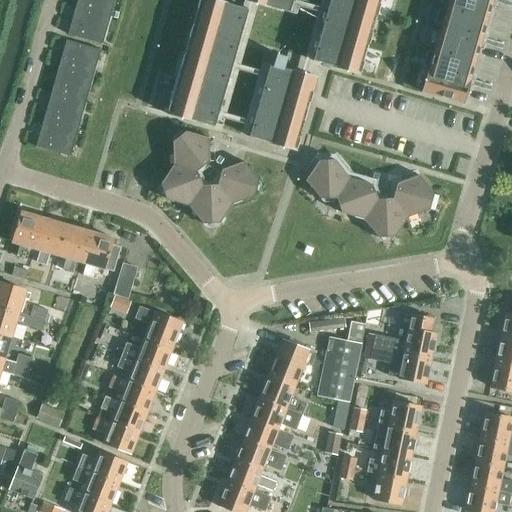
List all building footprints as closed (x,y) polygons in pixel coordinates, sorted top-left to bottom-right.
[(77,0),(75,8),(110,18),(114,0),(77,0)] [(250,7),(223,0),(202,0),(196,25),(241,38),(250,7)] [(382,0),(331,0),(332,1),(379,15),(382,0)] [(492,0),(450,0),(448,7),(487,19),(492,0)] [(379,15),(332,1),(323,30),(370,44),(379,15)] [(316,24),(320,6),(302,2),(298,20),(316,24)] [(487,19),(448,7),(442,28),(481,39),(487,19)] [(102,45),(110,18),(75,8),(67,34),(102,45)] [(188,54),(233,67),(241,38),(196,25),(188,54)] [(481,39),(442,28),(436,49),(475,60),(481,39)] [(315,60),(362,74),(370,44),(323,30),(315,60)] [(59,68),(93,78),(101,52),(66,42),(59,68)] [(475,60),(436,49),(430,70),(469,81),(475,60)] [(307,87),(311,74),(283,66),(286,55),(278,53),(275,64),(271,62),(250,135),(297,148),(314,89),(307,87)] [(179,82),(225,96),(233,67),(188,54),(179,82)] [(93,78),(59,68),(51,94),(86,104),(93,78)] [(424,91),(463,102),(469,81),(430,70),(424,91)] [(171,113),(217,126),(225,96),(179,82),(171,113)] [(86,104),(51,94),(44,120),(78,130),(86,104)] [(78,130),(44,120),(36,147),(71,157),(78,130)] [(207,189),(200,186),(194,180),(194,171),(200,164),(207,163),(205,137),(182,132),(177,139),(168,142),(171,165),(156,189),(164,194),(166,201),(186,206),(201,223),(210,221),(217,224),(230,206),(252,198),(251,187),(257,182),(241,163),(220,172),(222,179),(215,187),(207,189)] [(317,164),(310,174),(307,181),(320,198),(328,196),(333,197),(338,201),(343,206),(340,213),(361,220),(376,236),(380,238),(385,238),(393,237),(395,234),(407,219),(428,212),(426,202),(431,194),(417,175),(394,185),(396,196),(389,201),(382,203),(376,200),(371,193),(373,186),(350,179),(347,177),(334,161),(328,164),(317,164)] [(35,250),(44,219),(21,212),(11,243),(20,246),(17,257),(27,260),(30,249),(35,250)] [(44,219),(35,250),(40,251),(37,263),(46,266),(50,254),(59,257),(68,226),(44,219)] [(82,264),(91,233),(68,226),(59,257),(67,259),(63,271),(73,274),(77,262),(82,264)] [(91,233),(82,264),(86,265),(83,277),(93,280),(96,268),(105,270),(106,269),(114,272),(122,246),(113,244),(114,239),(91,233)] [(128,300),(138,268),(123,264),(113,295),(128,300)] [(26,280),(29,271),(16,267),(13,276),(26,280)] [(59,276),(56,285),(72,290),(75,281),(59,276)] [(0,308),(19,315),(24,299),(28,301),(30,294),(26,293),(26,291),(0,283),(0,308)] [(115,297),(111,307),(111,308),(127,314),(132,303),(115,297)] [(30,318),(45,322),(48,311),(34,306),(30,318)] [(140,306),(135,318),(150,324),(144,340),(172,351),(183,321),(155,310),(154,312),(140,306)] [(45,322),(30,318),(19,315),(0,308),(0,335),(12,339),(16,324),(42,332),(45,322)] [(506,313),(501,340),(511,342),(511,311),(511,314),(506,313)] [(370,334),(365,357),(377,360),(379,349),(404,354),(431,360),(437,333),(432,332),(435,320),(412,315),(406,340),(370,334)] [(338,320),(310,323),(312,332),(339,329),(338,320)] [(349,404),(365,325),(351,322),(347,341),(329,338),(317,397),(349,404)] [(17,340),(12,339),(0,335),(0,358),(5,360),(9,346),(15,348),(17,340)] [(163,372),(172,351),(144,340),(141,348),(127,343),(122,356),(136,361),(163,372)] [(495,364),(511,367),(511,342),(501,340),(495,364)] [(269,376),(295,386),(304,363),(312,366),(316,356),(308,353),(309,351),(282,341),(269,376)] [(377,360),(390,363),(388,377),(426,385),(431,360),(404,354),(379,349),(377,360)] [(16,364),(31,368),(33,359),(19,355),(16,364)] [(163,372),(136,361),(122,356),(117,368),(131,374),(128,382),(155,392),(163,372)] [(31,368),(16,364),(5,360),(0,358),(0,376),(1,372),(27,380),(31,368)] [(511,367),(495,364),(490,388),(511,392),(511,367)] [(120,402),(147,413),(155,392),(128,382),(114,376),(109,389),(123,394),(120,402)] [(269,376),(260,399),(286,409),(302,415),(307,403),(291,397),(293,393),(295,386),(269,376)] [(112,423),(139,434),(147,413),(120,402),(105,397),(100,409),(115,415),(112,423)] [(2,410),(16,414),(20,403),(5,398),(2,410)] [(252,419),(278,429),(280,425),(295,431),(302,415),(286,409),(260,399),(252,419)] [(382,426),(387,427),(416,433),(422,408),(392,402),(390,413),(385,412),(382,426)] [(59,428),(65,414),(42,405),(37,419),(59,428)] [(0,419),(14,424),(16,414),(2,410),(0,408),(0,419)] [(351,420),(365,422),(367,411),(354,408),(351,420)] [(511,419),(485,414),(480,438),(511,444),(511,419)] [(345,429),(346,418),(337,416),(335,427),(345,429)] [(139,434),(112,423),(97,418),(92,430),(107,435),(103,445),(130,456),(139,434)] [(244,440),(270,450),(272,445),(288,451),(294,436),(280,430),(278,429),(252,419),(244,440)] [(365,422),(351,420),(349,431),(362,434),(365,422)] [(416,433),(387,427),(382,426),(379,440),(384,441),(382,451),(411,457),(416,433)] [(338,457),(343,435),(328,433),(324,454),(338,457)] [(511,444),(480,438),(475,462),(505,468),(507,456),(511,457),(511,444)] [(236,460),(262,471),(264,466),(282,473),(288,457),(270,450),(244,440),(236,460)] [(0,459),(12,463),(16,453),(5,450),(6,449),(0,446),(0,459)] [(34,500),(43,477),(31,472),(38,456),(24,451),(9,490),(34,500)] [(380,464),(369,461),(366,473),(372,474),(406,482),(411,457),(382,451),(380,464)] [(77,468),(119,484),(127,463),(100,452),(96,460),(82,455),(77,468)] [(341,468),(355,471),(357,459),(343,457),(341,468)] [(0,459),(0,469),(9,472),(12,463),(0,459)] [(228,481),(254,491),(256,486),(273,493),(277,483),(260,476),(262,471),(236,460),(228,481)] [(471,486),(511,494),(511,480),(503,479),(505,468),(475,462),(471,486)] [(111,505),(119,484),(77,468),(72,481),(86,487),(83,494),(111,505)] [(355,471),(341,468),(339,479),(353,482),(355,471)] [(406,482),(372,474),(369,486),(375,487),(372,500),(401,506),(406,482)] [(266,511),(272,498),(254,491),(228,481),(220,501),(246,511),(248,507),(262,511),(266,511)] [(511,505),(511,502),(511,494),(471,486),(466,510),(475,511),(495,511),(497,502),(511,505)] [(108,511),(111,505),(83,494),(69,488),(64,501),(78,507),(76,511),(108,511)] [(64,511),(43,503),(39,511),(64,511)]
